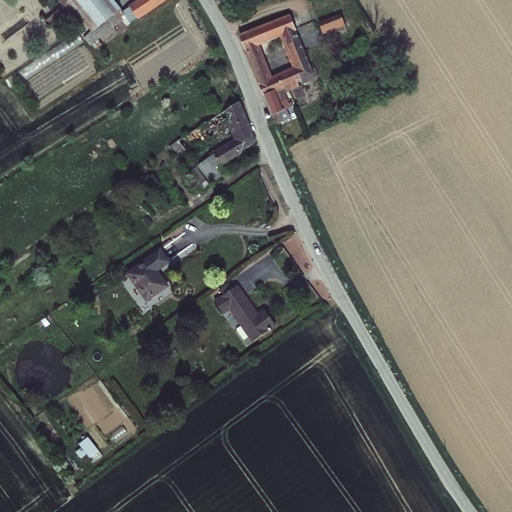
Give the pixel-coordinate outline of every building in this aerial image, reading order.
[(69,0),(66,3),(67,3),(76,14),(82,21),(98,39),(99,40),(116,27),(119,30),(118,31),(119,33),(130,24),(130,23),(123,12),(121,9),(113,0),(69,0)] [(137,0),(129,6),(130,8),(137,19),(138,20),(168,0),(137,0)] [(67,3),(63,7),(46,20),(54,31),(76,14),(67,3)] [(137,19),(130,8),(123,12),(130,23),(137,19)] [(341,15),(319,22),(324,35),(346,26),(341,15)] [(291,16),(240,35),(250,59),(263,54),(260,47),(281,38),(293,68),(272,76),(266,62),(254,67),(264,96),(265,96),(276,91),(277,93),(286,89),(287,92),(287,93),(300,87),(298,84),(302,82),(303,85),(316,79),(291,16)] [(98,39),(82,21),(80,23),(89,34),(84,38),(91,46),(98,39)] [(254,67),(266,62),(263,54),(250,59),(254,67)] [(276,91),(265,96),(273,117),(275,116),(276,121),(278,125),(291,119),(287,110),(294,107),(292,103),(290,104),(285,93),(287,92),(286,89),(277,93),(276,91)] [(212,153),(214,156),(222,167),(241,155),(242,152),(257,143),(241,102),(226,111),(229,122),(227,122),(234,140),(212,153)] [(188,154),(179,141),(169,148),(178,161),(188,154)] [(214,156),(187,175),(199,192),(209,186),(227,173),(222,167),(214,156)] [(160,250),(126,274),(147,303),(169,287),(159,272),(171,263),(160,250)] [(219,290),(224,297),(234,290),(229,283),(219,290)] [(229,312),(252,343),(269,331),(270,333),(277,328),(264,309),(258,314),(238,287),(234,290),(224,297),(223,298),(221,297),(214,301),(224,316),(229,312)] [(77,444),(81,450),(83,449),(91,462),(101,456),(89,437),(77,444)]
